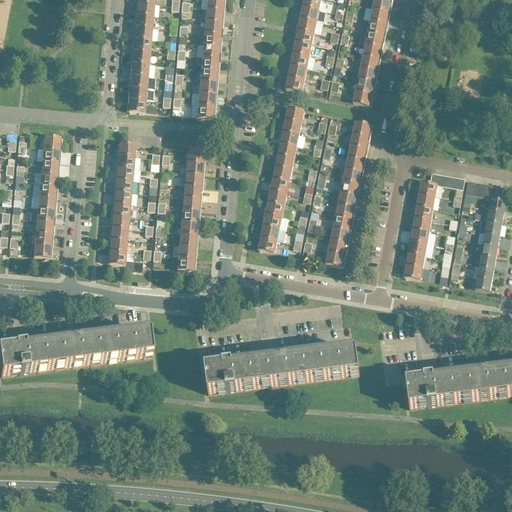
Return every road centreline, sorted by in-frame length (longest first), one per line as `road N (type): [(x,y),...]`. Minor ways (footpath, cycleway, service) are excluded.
road 1 (primary): [(277,511),(0,488)]
road 2 (residential): [(224,274),(251,0)]
road 3 (residential): [(224,274),(195,306),(70,292)]
road 4 (residential): [(70,292),(84,124)]
road 5 (residential): [(403,159),(387,136),(414,0)]
road 6 (residential): [(378,301),(224,274)]
road 7 (residential): [(84,124),(105,126),(116,0)]
road 8 (residential): [(378,301),(403,159)]
road 9 (residential): [(506,324),(378,301)]
